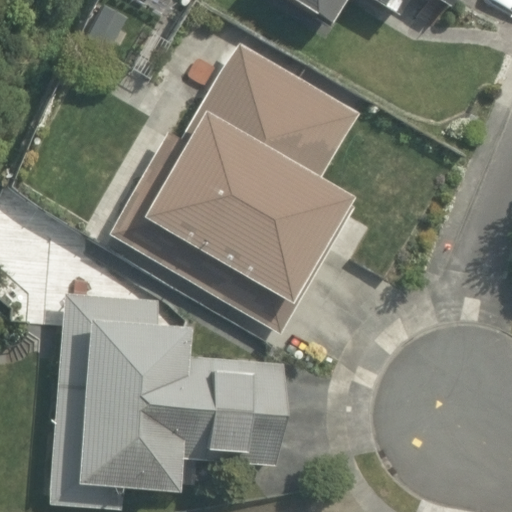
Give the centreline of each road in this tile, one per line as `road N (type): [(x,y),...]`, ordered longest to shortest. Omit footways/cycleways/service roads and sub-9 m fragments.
road 1 (residential): [(483,423),(472,280),(511,168)]
road 2 (track): [(306,511),(511,474)]
